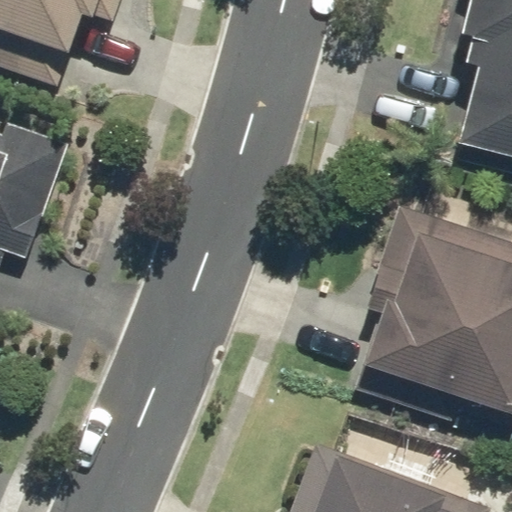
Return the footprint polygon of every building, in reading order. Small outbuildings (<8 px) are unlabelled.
[(0,0),(0,64),(57,85),(87,4),(118,15),(123,0),(0,0)] [(511,0),(472,0),(465,28),(475,30),(469,53),(481,56),(463,132),(511,144),(511,0)] [(0,262),(6,246),(30,254),(71,136),(12,116),(7,129),(0,127),(0,262)] [(511,235),(400,198),(367,299),(382,304),(355,385),(511,436),(511,235)] [(490,511),(494,502),(318,435),(289,511),(490,511)]
